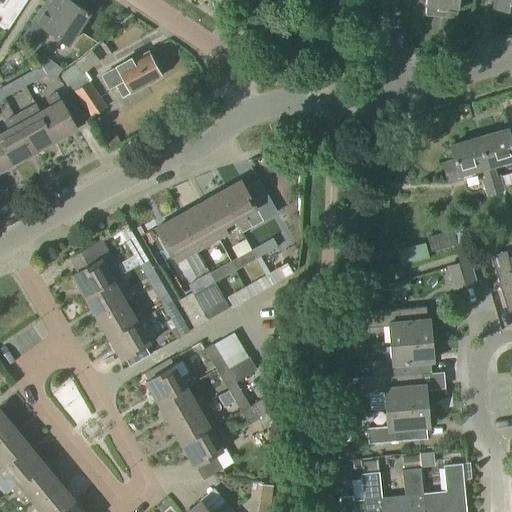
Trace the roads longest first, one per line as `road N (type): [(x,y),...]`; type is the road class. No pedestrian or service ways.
road 1 (residential): [(65,346),(23,381),(122,508),(148,488),(97,392)]
road 2 (residential): [(4,243),(243,116)]
road 3 (residential): [(500,511),(477,374),(483,355),(511,339)]
road 4 (residential): [(243,116),(218,55),(138,0)]
road 5 (residential): [(381,98),(289,103),(243,116)]
road 6 (residential): [(511,60),(381,98)]
